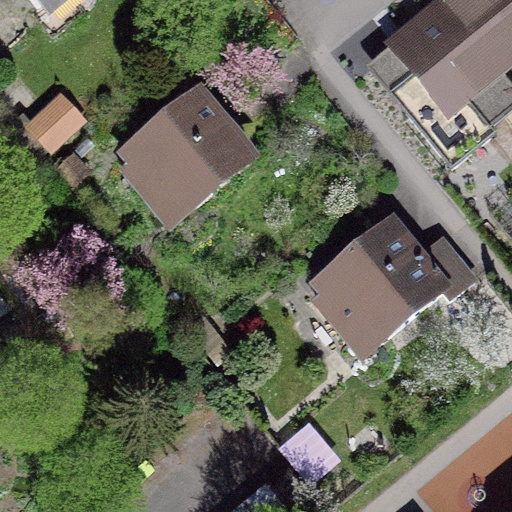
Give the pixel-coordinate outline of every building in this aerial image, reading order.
[(28,0),(44,19),(66,0),(28,0)] [(511,103),(495,83),(511,69),(511,38),(480,0),(441,0),(396,37),(437,86),(406,111),(450,165),(511,115),(511,103)] [(511,0),(480,0),(511,38),(511,0)] [(193,89),(110,159),(169,232),(255,160),(193,89)] [(88,127),(58,95),(24,128),(53,159),(88,127)] [(424,256),(391,218),(308,287),(316,297),(309,303),(364,368),(472,276),(442,241),(424,256)] [(0,317),(14,308),(0,288),(0,317)] [(320,511),(287,473),(239,511),(320,511)]
